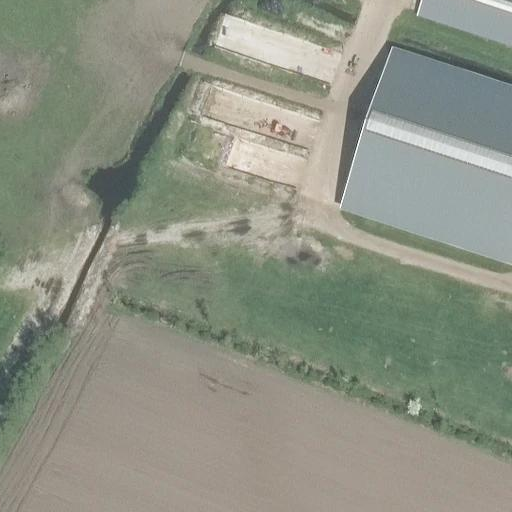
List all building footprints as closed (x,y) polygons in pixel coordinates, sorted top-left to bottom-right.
[(511,0),(422,0),(417,17),(511,47),(511,0)] [(511,97),(391,58),(342,209),(511,263),(511,97)] [(235,122),(240,93),(204,87),(199,115),(235,122)] [(196,118),(185,154),(300,189),(313,148),(290,141),(295,126),(293,125),(295,119),(280,115),(272,141),(196,118)] [(279,326),(277,340),(318,345),(320,332),(279,326)]
